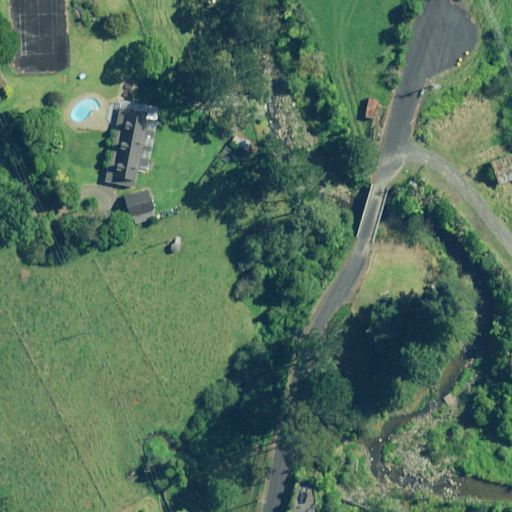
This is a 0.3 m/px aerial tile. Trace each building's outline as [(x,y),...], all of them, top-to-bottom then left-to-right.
[(157,109),(118,102),(103,183),(131,188),(135,170),(145,172),(149,148),(139,146),(142,128),(153,130),(157,109)] [(251,145),(235,141),(232,149),(249,154),(251,145)] [(511,156),(490,164),(497,188),(511,183),(511,156)] [(152,211),(144,190),(122,198),(132,225),(145,220),(143,214),(152,211)] [(178,236),(166,247),(172,254),(184,243),(178,236)]
